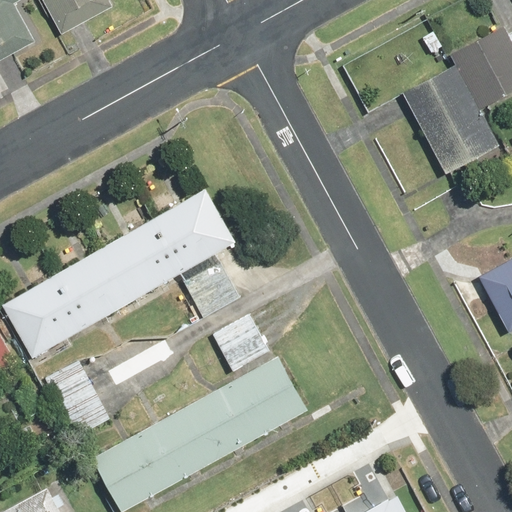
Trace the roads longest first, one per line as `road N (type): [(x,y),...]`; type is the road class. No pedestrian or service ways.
road 1 (residential): [(241,31),(450,421)]
road 2 (unclassified): [(0,164),(241,31)]
road 3 (residential): [(279,511),(450,421)]
